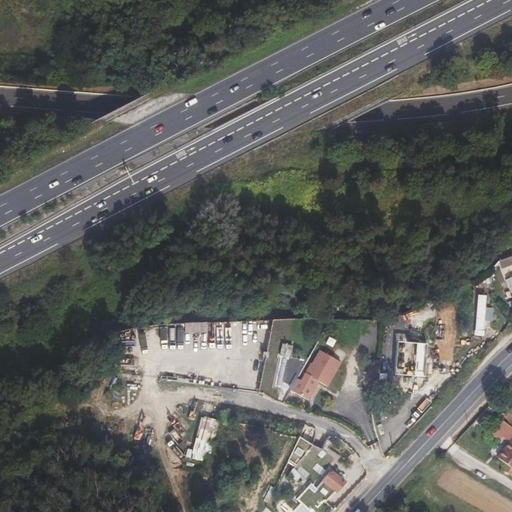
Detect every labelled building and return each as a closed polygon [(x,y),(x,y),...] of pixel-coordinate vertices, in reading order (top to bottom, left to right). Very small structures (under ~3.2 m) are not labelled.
[(511,254),(493,262),(506,298),(511,296),(511,254)] [(486,332),(490,300),(482,299),(479,331),(486,332)] [(260,393),(280,398),(285,358),(289,358),(290,348),(287,347),(289,325),(269,326),(266,353),(265,358),(260,393)] [(345,337),(346,326),(336,327),(335,338),(340,338),(345,337)] [(316,363),(327,369),(330,362),(320,356),(316,363)] [(134,377),(157,379),(159,366),(130,363),(129,367),(134,377)] [(329,371),(327,369),(316,363),(308,378),(303,376),(298,386),(315,396),(329,371)] [(419,391),(420,376),(399,374),(398,389),(419,391)] [(188,454),(212,460),(222,420),(203,415),(194,448),(189,447),(188,454)] [(511,422),(510,421),(501,433),(510,440),(511,437),(511,422)] [(289,473),(300,481),(308,472),(296,463),(310,445),(302,439),(286,459),(295,466),(289,473)] [(335,491),(343,483),(330,472),(323,480),(335,491)]
